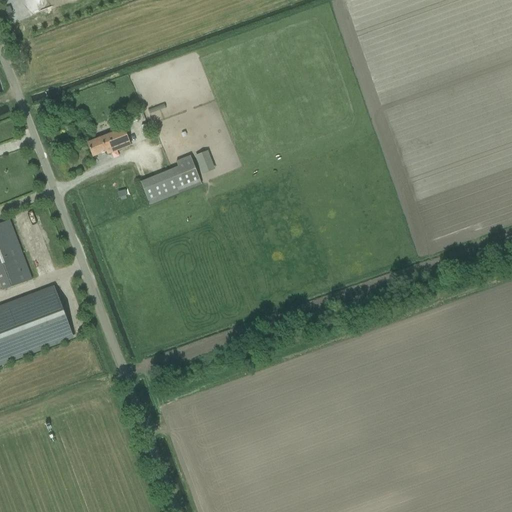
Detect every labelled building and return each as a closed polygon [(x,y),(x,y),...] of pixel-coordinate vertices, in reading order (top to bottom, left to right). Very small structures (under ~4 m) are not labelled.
[(34,0),(38,11),(65,0),(34,0)] [(154,123),(163,120),(160,108),(150,111),(154,123)] [(116,151),(131,146),(125,129),(87,144),(92,158),(106,152),(107,155),(116,151)] [(144,180),(151,203),(205,184),(195,155),(179,160),(181,167),(144,180)] [(0,224),(0,283),(3,291),(31,281),(9,221),(0,224)] [(0,364),(73,337),(54,289),(0,308),(0,364)]
